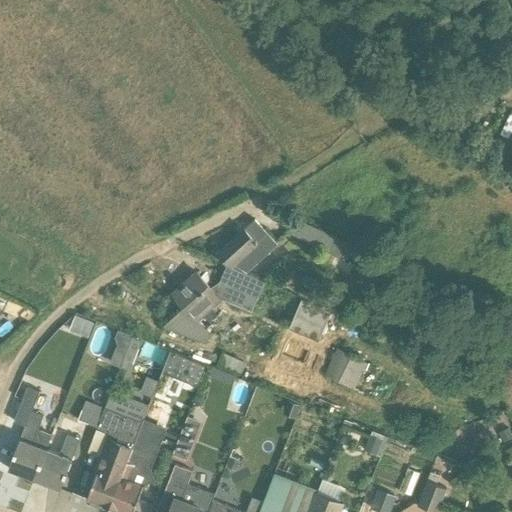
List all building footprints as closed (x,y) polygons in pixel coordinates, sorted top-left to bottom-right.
[(231,267),(246,273),(278,245),(256,220),(219,253),(231,267)] [(339,259),(346,243),(300,220),(287,233),(339,259)] [(220,282),(212,288),(198,273),(174,294),(186,307),(165,326),(208,344),(211,336),(212,335),(198,319),(220,299),(252,312),(258,298),(259,298),(265,281),(246,273),(231,267),(227,265),(220,282)] [(332,312),(302,299),(289,329),(319,342),(332,312)] [(116,338),(118,345),(128,349),(133,337),(134,336),(119,330),(116,338)] [(128,349),(127,352),(134,355),(136,356),(142,341),(133,337),(128,349)] [(448,338),(441,354),(466,364),(473,348),(448,338)] [(354,390),(367,363),(337,349),(324,376),(354,390)] [(220,364),(243,375),(249,362),(226,351),(220,364)] [(43,401),(62,407),(71,379),(53,373),(43,401)] [(149,374),(142,391),(156,396),(162,379),(149,374)] [(98,428),(106,407),(86,399),(78,420),(98,428)] [(301,405),(295,402),(289,416),(296,418),(301,405)] [(128,462),(144,422),(106,407),(98,428),(89,451),(99,455),(95,467),(100,469),(88,499),(110,508),(128,462)] [(9,469),(35,479),(47,449),(52,435),(39,430),(44,416),(32,411),(9,469)] [(173,454),(186,459),(200,421),(187,417),(173,454)] [(149,465),(163,429),(144,422),(128,462),(138,466),(143,468),(149,465)] [(47,449),(35,479),(62,489),(81,439),(68,434),(61,454),(47,449)] [(364,451),(377,456),(383,440),(370,436),(364,451)] [(464,460),(469,445),(461,443),(456,457),(464,460)] [(239,463),(230,459),(226,468),(236,472),(239,463)] [(134,511),(144,486),(132,481),(138,466),(128,462),(110,508),(120,511),(134,511)] [(200,511),(202,508),(182,501),(193,471),(175,465),(159,509),(167,511),(200,511)] [(309,511),(318,492),(275,475),(261,511),(309,511)] [(436,511),(438,511),(447,489),(428,481),(419,505),(436,511)] [(370,509),(377,511),(390,511),(397,496),(378,489),(370,509)] [(309,511),(340,511),(344,502),(318,492),(309,511)] [(242,511),(214,501),(209,511),(242,511)]
